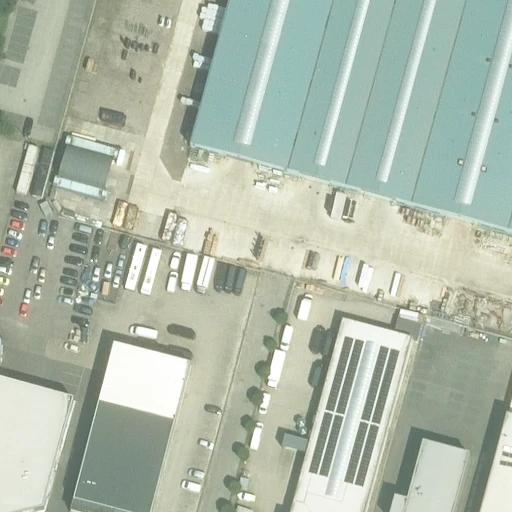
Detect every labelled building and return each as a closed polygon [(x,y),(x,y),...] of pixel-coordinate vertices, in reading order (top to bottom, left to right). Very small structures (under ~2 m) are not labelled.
[(143,26),(150,4),(137,0),(117,0),(116,4),(132,9),(128,22),(143,26)] [(511,235),(511,0),(230,0),(191,149),(511,235)] [(127,113),(123,135),(145,138),(149,116),(127,113)] [(227,250),(231,237),(209,231),(205,244),(227,250)] [(317,280),(340,280),(340,260),(318,259),(317,280)] [(218,286),(227,288),(233,266),(224,264),(218,286)] [(367,511),(413,341),(343,322),(292,511),(367,511)] [(286,353),(298,356),(306,326),(293,323),(286,353)] [(0,378),(2,347),(0,346),(0,511),(44,511),(75,402),(0,381),(0,378)] [(105,511),(153,511),(191,367),(115,347),(72,511),(94,511),(95,509),(105,511)] [(511,511),(511,400),(507,418),(482,511),(511,511)] [(455,511),(470,458),(424,445),(408,503),(396,500),(392,511),(455,511)]
